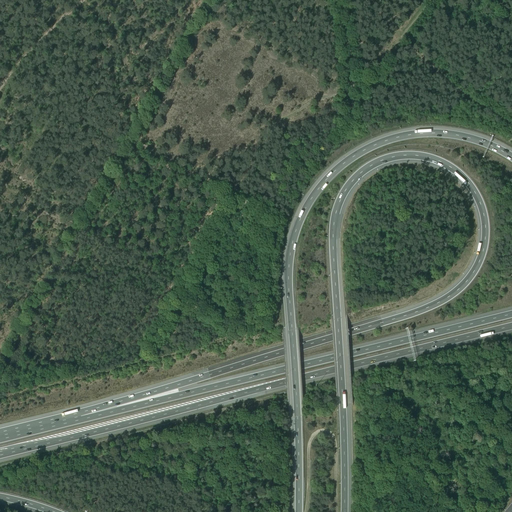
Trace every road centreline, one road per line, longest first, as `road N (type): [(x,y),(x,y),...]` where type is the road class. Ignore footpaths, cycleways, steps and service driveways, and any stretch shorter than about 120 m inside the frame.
road 1 (motorway): [(344,511),(334,219),(367,167),(399,155),(438,160),(467,181),(485,225),(475,269),(453,293),(81,417)]
road 2 (motorway): [(511,156),(447,133),(404,135),(342,163),(304,208),(288,267),(298,511)]
road 3 (motorway): [(0,453),(511,325)]
road 4 (motorway): [(511,314),(81,417)]
road 5 (track): [(351,95),(315,99),(261,135),(237,186)]
road 6 (track): [(511,125),(457,89),(401,36)]
road 7 (track): [(0,89),(83,0)]
